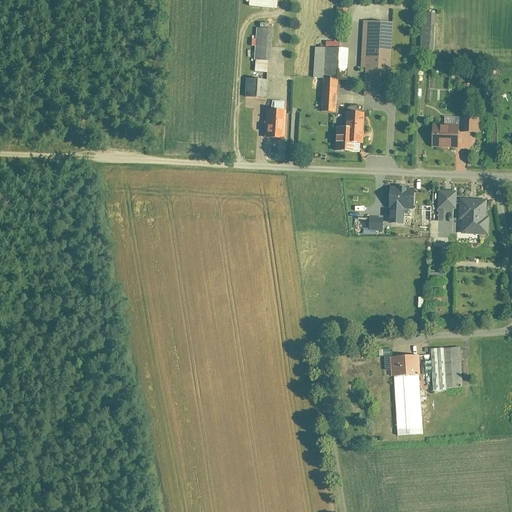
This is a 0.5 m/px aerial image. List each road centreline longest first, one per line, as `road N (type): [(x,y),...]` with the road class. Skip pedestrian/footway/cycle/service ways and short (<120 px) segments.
road 1 (residential): [(511,328),(347,340),(325,351),(345,511)]
road 2 (residential): [(499,177),(207,165)]
road 3 (track): [(207,165),(0,148)]
road 4 (track): [(93,0),(79,152)]
